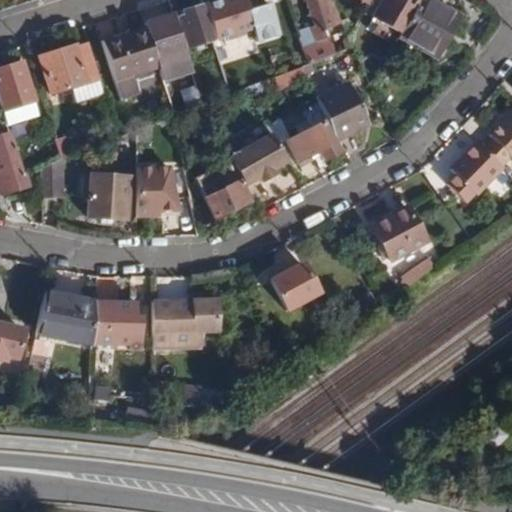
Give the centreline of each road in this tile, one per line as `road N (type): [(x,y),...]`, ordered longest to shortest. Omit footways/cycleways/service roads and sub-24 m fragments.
road 1 (residential): [(0,238),(82,257),(224,253),(427,137),(511,30)]
road 2 (secondary): [(361,511),(117,469),(0,459)]
road 3 (secondary): [(0,485),(217,511)]
